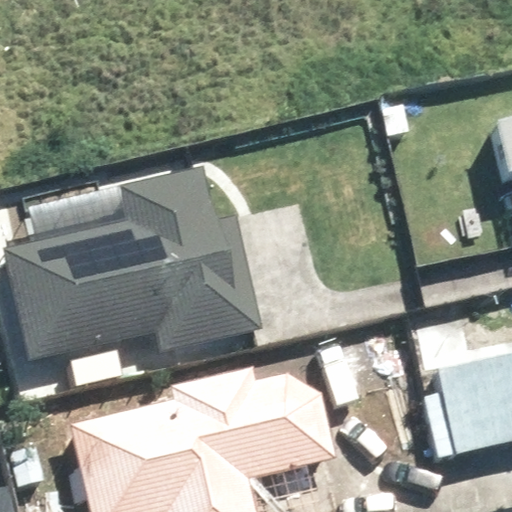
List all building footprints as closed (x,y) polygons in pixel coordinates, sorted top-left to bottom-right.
[(219,0),(186,0),(193,48),(225,44),(219,0)] [(387,0),(387,1),(352,9),(362,55),(398,47),(403,68),(462,55),(449,0),(387,0)] [(511,0),(464,0),(476,51),(478,60),(511,52),(511,0)] [(61,72),(57,14),(24,17),(28,75),(61,72)] [(261,61),(270,107),(322,96),(312,50),(261,61)] [(270,107),(261,61),(216,70),(226,116),(270,107)] [(511,121),(486,128),(511,239),(511,121)] [(22,122),(0,125),(0,179),(30,174),(22,122)] [(215,221),(203,170),(116,190),(124,225),(0,254),(26,363),(151,334),(158,362),(259,338),(230,217),(215,221)] [(511,353),(433,372),(439,397),(420,401),(434,464),(511,445),(511,353)] [(256,381),(253,371),(168,391),(171,401),(67,426),(87,511),(344,511),(310,368),(256,381)]
